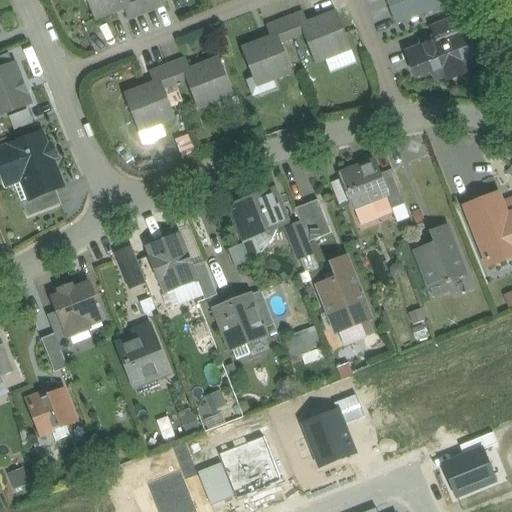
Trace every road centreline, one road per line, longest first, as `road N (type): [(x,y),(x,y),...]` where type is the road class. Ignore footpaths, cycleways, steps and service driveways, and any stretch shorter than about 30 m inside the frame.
road 1 (residential): [(396,119),(285,144),(112,212)]
road 2 (residential): [(259,0),(62,79)]
road 3 (residential): [(62,79),(112,212)]
road 4 (residential): [(112,212),(0,278)]
road 5 (residential): [(396,119),(353,0)]
road 6 (residential): [(322,511),(397,483),(418,493),(425,511)]
